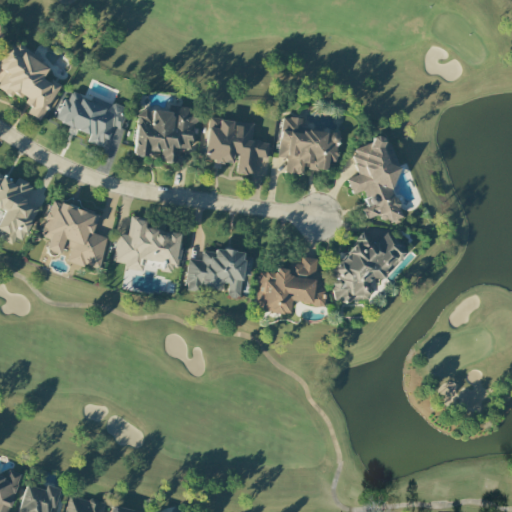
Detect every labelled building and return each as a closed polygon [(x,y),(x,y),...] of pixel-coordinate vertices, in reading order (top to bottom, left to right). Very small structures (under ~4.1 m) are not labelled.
[(0,59),(0,89),(12,96),(31,106),(27,114),(40,121),(58,86),(42,77),(49,64),(9,42),(0,59)] [(56,122),(88,134),(85,141),(103,148),(111,126),(119,129),(127,108),(107,101),(105,107),(67,92),(56,122)] [(132,156),(147,157),(148,151),(160,152),(159,161),(175,163),(176,148),(192,149),(195,118),(191,117),(192,108),(175,107),(174,112),(137,108),(132,156)] [(278,158),(285,158),(284,174),(303,175),(304,170),(326,171),(327,161),(336,162),(338,133),(301,131),(301,118),(280,117),(278,158)] [(252,123),(208,118),(203,160),(230,164),(231,155),(237,155),(234,173),(252,175),(254,157),(266,159),(268,143),(250,140),(252,123)] [(386,142),(381,144),(379,139),(348,152),(358,174),(345,180),(352,195),(362,191),(365,198),(361,201),(369,220),(386,213),(390,222),(402,217),(387,182),(401,176),(386,142)] [(0,212),(5,215),(0,224),(0,238),(11,244),(14,237),(21,241),(37,209),(22,202),(29,189),(0,174),(0,212)] [(105,236),(93,235),(97,210),(47,203),(43,237),(47,238),(45,251),(65,254),(64,263),(100,268),(105,236)] [(180,235),(143,227),(145,220),(130,217),(126,235),(116,233),(110,264),(140,270),(142,259),(160,263),(158,270),(172,273),(180,235)] [(367,300),(365,280),(382,278),(406,252),(380,229),(362,231),(353,240),(354,244),(329,270),(332,303),(367,300)] [(186,260),(184,291),(198,292),(199,285),(226,287),(226,297),(239,299),(240,275),(248,276),(250,258),(242,257),(242,253),(201,249),(200,261),(186,260)] [(258,271),(253,309),(287,314),(289,302),(322,306),(324,290),(315,289),(319,259),(299,257),(298,264),(290,263),(289,271),(274,269),(273,273),(258,271)] [(53,511),(60,489),(45,485),(43,490),(23,484),(15,511),(53,511)] [(101,511),(104,504),(68,495),(63,511),(101,511)]
